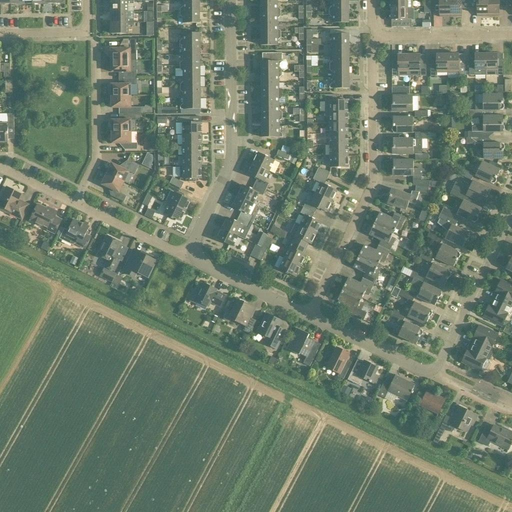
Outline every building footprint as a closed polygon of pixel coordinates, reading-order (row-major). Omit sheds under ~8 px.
[(390,0),(390,9),(409,9),(408,0),(390,0)] [(438,0),(439,17),(450,17),(450,0),(438,0)] [(461,3),(467,3),(469,3),(468,0),(450,0),(450,17),(461,17),(461,3)] [(468,0),(469,3),(477,3),(477,17),(488,17),(487,0),(468,0)] [(487,0),(488,17),(499,16),(498,0),(487,0)] [(133,1),(110,1),(110,12),(127,12),(133,12),(133,1)] [(180,12),(199,12),(199,1),(183,1),(183,6),(180,9),(180,12)] [(329,9),(329,12),(348,12),(348,1),(332,1),(332,6),(329,9)] [(277,2),(261,2),(261,13),(280,13),(280,9),(277,7),(277,2)] [(413,9),(409,9),(390,9),(391,20),(396,20),(396,27),(411,27),(411,20),(413,20),(413,9)] [(128,19),(127,12),(110,12),(111,23),(134,23),(134,19),(128,19)] [(199,12),(180,12),(180,15),(183,18),(183,23),(199,23),(199,12)] [(329,15),(332,18),(332,23),(348,23),(348,12),(329,12),(329,15)] [(280,13),(261,13),(261,24),(277,24),(277,18),(280,16),(280,13)] [(134,23),(111,23),(111,34),(128,34),(128,26),(134,26),(134,23)] [(277,24),(261,24),(261,35),(281,35),(281,31),(277,29),(277,24)] [(179,45),(200,44),(200,33),(182,33),(182,38),(179,42),(179,45)] [(329,45),(349,45),(349,34),(332,34),(332,40),(329,43),(329,45)] [(261,46),(277,46),(278,46),(278,40),(280,37),(281,35),(261,35),(261,46)] [(109,53),(111,55),(111,61),(130,60),(137,60),(136,39),(123,40),(123,49),(111,49),(111,50),(109,53)] [(183,55),(200,55),(200,44),(179,45),(179,47),(183,50),(183,55)] [(332,56),(349,56),(349,45),(329,45),(329,48),(332,51),(332,56)] [(262,54),(262,62),(261,62),(261,73),(281,73),(281,70),(278,67),(278,62),(281,62),(281,53),(262,54)] [(458,73),(458,76),(465,76),(464,60),(458,60),(458,54),(447,55),(447,73),(458,73)] [(475,54),(475,59),(469,59),(469,76),(486,76),(486,54),(475,54)] [(497,54),(486,54),(486,76),(497,75),(503,75),(503,58),(497,58),(497,54)] [(180,66),(200,66),(200,55),(183,55),(183,60),(180,63),(180,66)] [(398,61),(392,61),(392,77),(398,77),(398,73),(409,73),(409,55),(398,55),(398,61)] [(420,73),(420,76),(426,76),(426,60),(420,60),(420,55),(409,55),(409,73),(420,73)] [(436,55),(436,60),(430,60),(430,76),(437,76),(437,73),(447,73),(447,55),(436,55)] [(329,67),(349,67),(349,56),(332,56),(332,61),(329,64),(329,67)] [(109,69),(111,71),(111,72),(124,72),(124,78),(136,78),(136,72),(130,72),(130,60),(111,61),(111,66),(109,69)] [(10,64),(4,64),(0,63),(0,72),(4,72),(4,77),(10,77),(10,64)] [(183,77),(200,77),(200,66),(180,66),(180,69),(183,72),(183,77)] [(332,78),(349,78),(349,67),(329,67),(329,70),(332,73),(332,78)] [(281,73),(261,73),(261,84),(279,83),(279,78),(281,75),(281,73)] [(180,88),(200,87),(200,77),(183,77),(183,82),(180,85),(180,88)] [(109,88),(111,90),(111,96),(130,96),(130,84),(136,84),(136,78),(124,78),(124,84),(111,84),(111,86),(109,88)] [(329,89),(332,89),(349,89),(349,78),(332,78),(332,83),(329,86),(329,89)] [(279,83),(261,84),(261,94),(281,94),(281,91),(279,88),(279,83)] [(183,98),(200,98),(200,87),(180,88),(180,91),(183,94),(183,98)] [(281,94),(261,94),(262,105),(279,105),(279,100),(281,97),(281,94)] [(324,101),(329,101),(329,113),(347,112),(347,101),(337,101),(337,95),(324,95),(324,101)] [(504,105),(503,104),(503,95),(483,95),(483,104),(475,104),(475,110),(468,110),(468,117),(481,116),(481,110),(483,110),(503,110),(503,109),(504,108),(504,105)] [(109,104),(111,107),(111,108),(124,108),(124,114),(141,114),(141,107),(131,107),(130,96),(111,96),(111,102),(109,104)] [(391,109),(393,111),(393,112),(413,112),(412,96),(392,96),(393,105),(391,107),(391,109)] [(200,98),(183,98),(183,103),(180,106),(180,110),(200,109),(200,98)] [(279,105),(262,105),(262,116),(282,116),(282,113),(279,110),(279,105)] [(329,123),(347,123),(347,112),(329,113),(325,113),(325,117),(329,117),(329,123)] [(7,114),(7,123),(0,122),(0,142),(8,143),(8,128),(14,128),(14,114),(7,114)] [(109,124),(112,126),(112,132),(131,132),(136,132),(135,120),(141,120),(141,114),(124,114),(124,120),(111,120),(111,121),(109,124)] [(282,116),(262,116),(262,127),(279,126),(279,121),(282,119),(282,116)] [(472,132),(468,132),(468,138),(487,138),(487,132),(503,132),(503,131),(504,129),(504,127),(503,126),(503,116),(483,116),(483,124),(472,127),(472,132)] [(392,131),(393,132),(393,133),(413,133),(413,117),(393,118),(393,127),(392,128),(392,131)] [(176,124),(176,135),(183,135),(201,135),(200,123),(190,123),(190,118),(177,118),(177,121),(177,124),(176,124)] [(330,134),(348,134),(347,123),(329,123),(330,134)] [(282,134),(279,132),(279,126),(262,127),(262,138),(279,138),(282,137),(282,134)] [(110,140),(112,142),(112,143),(124,143),(124,149),(137,149),(137,143),(131,143),(131,132),(112,132),(112,137),(110,140)] [(330,145),(348,145),(348,134),(330,134),(330,145)] [(183,146),(201,145),(201,135),(183,135),(183,146)] [(504,154),(503,153),(503,144),(481,144),(481,138),(468,138),(468,144),(474,144),(474,150),(476,151),(483,151),(483,159),(503,159),(503,158),(504,157),(504,154)] [(392,152),(393,154),(393,155),(415,154),(415,160),(428,160),(428,154),(422,154),(422,139),(415,139),(393,139),(393,148),(392,150),(392,152)] [(183,156),(201,156),(201,145),(183,146),(183,156)] [(330,156),(348,156),(348,145),(330,145),(330,156)] [(290,155),(278,151),(276,157),(288,161),(290,155)] [(279,164),(274,161),(258,153),(253,163),(269,171),(274,174),(279,164)] [(145,159),(152,163),(153,162),(153,156),(147,154),(145,159)] [(183,167),(201,167),(201,156),(183,156),(183,167)] [(292,156),(289,162),(294,164),(297,159),(292,156)] [(330,168),(348,167),(348,156),(330,156),(330,168)] [(392,174),(393,175),(393,176),(412,176),(412,185),(429,187),(429,181),(421,180),(422,176),(423,175),(424,173),(424,171),(423,170),(422,169),(413,169),(413,160),(393,161),(393,170),(392,171),(392,174)] [(108,166),(109,169),(107,174),(124,182),(129,172),(134,175),(138,166),(127,161),(123,169),(112,164),(111,165),(108,166)] [(493,184),(494,184),(495,183),(496,180),(496,179),(500,171),(482,162),(475,176),(493,184)] [(254,184),(266,190),(269,184),(264,182),(269,171),(253,163),(248,174),(257,179),(254,184)] [(180,179),(183,179),(186,179),(186,182),(196,182),(195,179),(201,179),(201,167),(183,167),(183,168),(180,168),(180,179)] [(316,172),(328,177),(330,173),(318,168),(316,172)] [(471,180),(474,175),(462,169),(459,175),(471,180)] [(316,172),(315,174),(313,178),(312,179),(320,183),(315,194),(331,201),(337,191),(324,185),(328,177),(316,172)] [(101,180),(102,183),(102,185),(113,190),(110,196),(122,201),(124,195),(119,193),(124,182),(107,174),(104,179),(101,180)] [(169,183),(181,189),(184,183),(172,177),(169,183)] [(484,204),(484,203),(486,202),(487,200),(487,198),(491,190),(472,181),(466,195),(484,204)] [(184,194),(179,192),(181,189),(169,183),(167,189),(170,191),(166,202),(169,203),(185,211),(191,200),(184,197),(184,196),(184,194)] [(237,196),(253,204),(258,193),(263,196),(266,190),(254,184),(252,190),(242,185),(237,196)] [(415,192),(428,194),(429,187),(412,185),(412,186),(416,186),(415,192)] [(0,208),(1,207),(9,211),(8,213),(22,220),(29,205),(18,200),(20,194),(8,188),(5,193),(4,193),(0,200),(0,208)] [(461,200),(464,194),(453,188),(450,194),(461,200)] [(387,201),(387,203),(387,204),(406,210),(411,196),(392,189),(389,198),(388,199),(387,201)] [(142,204),(148,207),(153,195),(148,193),(142,204)] [(331,201),(315,194),(310,204),(305,202),(303,207),(314,213),(317,207),(326,212),(331,201)] [(232,206),(241,211),(239,217),(250,222),(252,223),(259,209),(259,208),(258,207),(253,204),(237,196),(232,206)] [(474,223),(475,222),(477,222),(478,219),(477,218),(481,209),(463,201),(456,215),(474,223)] [(164,214),(180,222),(185,211),(169,203),(164,214)] [(51,211),(38,205),(30,220),(36,223),(37,225),(40,227),(42,226),(43,225),(49,228),(47,230),(55,234),(61,220),(54,217),(57,212),(52,209),(51,211)] [(300,226),(316,234),(321,223),(312,219),(314,213),(303,207),(300,213),(305,215),(300,226)] [(147,208),(145,216),(153,218),(155,210),(147,208)] [(455,213),(443,208),(440,213),(452,219),(455,213)] [(374,224),(393,233),(395,229),(400,231),(406,219),(394,213),(392,218),(380,213),(374,224)] [(466,244),(465,242),(469,234),(455,227),(457,221),(452,219),(440,213),(438,219),(439,220),(437,223),(448,233),(445,239),(463,248),(463,247),(465,246),(466,244)] [(421,214),(418,220),(425,222),(427,216),(421,214)] [(247,228),(250,222),(239,217),(236,222),(227,218),(222,228),(238,236),(243,226),(247,228)] [(89,227),(73,220),(68,230),(64,228),(59,238),(59,239),(72,245),(74,244),(75,244),(85,249),(91,237),(85,235),(89,227)] [(301,240),(309,243),(311,244),(316,234),(300,226),(295,223),(290,234),(286,233),(283,238),(287,240),(299,246),(301,240)] [(378,246),(390,251),(395,239),(391,237),(393,233),(374,224),(369,235),(381,241),(378,246)] [(61,227),(56,237),(59,238),(64,228),(61,227)] [(238,236),(222,228),(216,239),(233,247),(238,236)] [(255,245),(261,247),(266,236),(260,233),(255,244),(255,245)] [(440,244),(443,238),(431,233),(428,238),(440,244)] [(52,243),(55,237),(49,234),(47,240),(52,243)] [(121,243),(107,236),(98,255),(108,260),(105,267),(114,271),(119,261),(114,258),(121,243)] [(267,237),(262,248),(266,250),(267,250),(272,239),(267,237)] [(305,256),(296,251),(299,246),(287,240),(284,246),(289,248),(284,258),(300,266),(305,256)] [(44,242),(41,248),(48,252),(51,245),(44,242)] [(453,267),(454,266),(455,266),(457,263),(456,261),(460,253),(442,244),(435,258),(453,267)] [(255,245),(250,256),(255,259),(261,247),(255,245)] [(358,256),(378,266),(380,261),(384,263),(390,251),(378,246),(376,251),(364,245),(358,256)] [(261,261),(266,250),(262,248),(261,247),(255,259),(261,261)] [(148,278),(156,260),(154,259),(155,257),(145,253),(144,255),(134,250),(123,271),(134,277),(137,272),(148,278)] [(447,282),(447,281),(451,273),(431,263),(434,258),(422,252),(419,258),(427,262),(425,266),(431,268),(426,278),(444,286),(444,285),(446,285),(447,282)] [(363,278),(374,284),(380,272),(375,270),(378,266),(358,256),(353,267),(365,273),(363,278)] [(300,266),(284,258),(279,269),(295,277),(300,266)] [(104,268),(100,277),(111,283),(116,274),(104,268)] [(438,302),(437,300),(441,292),(422,282),(424,277),(413,271),(410,277),(417,281),(415,284),(421,288),(417,297),(435,306),(435,305),(437,304),(438,302)] [(343,289),(362,298),(364,294),(368,296),(374,284),(363,278),(360,284),(348,278),(343,289)] [(392,291),(394,286),(397,281),(391,278),(388,283),(386,288),(392,291)] [(497,301),(507,306),(510,300),(511,301),(511,286),(501,281),(495,293),(499,295),(497,301)] [(204,284),(200,291),(195,289),(189,301),(195,304),(196,301),(208,307),(210,302),(220,307),(225,296),(216,292),(216,290),(204,284)] [(367,313),(361,311),(364,305),(360,303),(362,298),(343,289),(337,300),(349,306),(347,311),(364,319),(367,313)] [(429,321),(428,320),(432,311),(412,302),(415,296),(401,290),(399,296),(407,300),(406,304),(412,307),(407,317),(425,325),(426,324),(427,324),(429,321)] [(250,306),(238,300),(232,313),(226,310),(222,317),(223,320),(227,322),(230,321),(231,319),(246,326),(243,331),(249,334),(256,321),(250,318),(251,316),(247,314),(250,306)] [(511,313),(511,308),(507,306),(497,301),(494,307),(489,305),(483,317),(502,326),(507,314),(511,316),(511,313)] [(423,331),(405,322),(403,321),(406,316),(394,310),(391,316),(399,319),(396,325),(402,328),(398,336),(416,345),(423,331)] [(264,339),(268,341),(266,344),(276,349),(284,333),(277,330),(281,321),(267,314),(258,332),(264,335),(264,337),(264,339)] [(475,346),(485,351),(488,345),(492,347),(497,335),(479,326),(473,338),(478,340),(475,346)] [(300,354),(306,357),(303,364),(310,367),(318,350),(312,347),(314,342),(307,339),(309,335),(297,329),(287,349),(299,355),(300,354)] [(491,363),(489,361),(492,354),(485,351),(475,346),(472,352),(468,350),(462,362),(480,371),(481,370),(484,371),(487,371),(491,363)] [(327,368),(339,373),(337,377),(343,379),(348,369),(343,366),(349,354),(336,348),(327,368)] [(364,361),(357,375),(351,372),(347,380),(360,386),(363,379),(374,384),(378,376),(374,374),(377,368),(364,361)] [(396,372),(391,383),(385,380),(378,392),(376,398),(381,400),(383,398),(391,402),(397,399),(398,397),(406,402),(408,398),(416,382),(415,383),(396,374),(397,373),(396,372)] [(350,390),(343,387),(340,393),(347,397),(350,390)] [(445,400),(427,391),(420,405),(438,414),(445,400)] [(446,416),(440,427),(445,429),(452,433),(454,429),(458,428),(466,432),(470,425),(472,426),(477,416),(459,407),(453,419),(446,416)] [(508,450),(511,441),(511,432),(507,430),(507,432),(494,426),(492,430),(485,427),(478,442),(488,447),(491,441),(508,450)] [(437,434),(435,439),(434,440),(433,442),(437,444),(439,441),(441,436),(437,434)]
